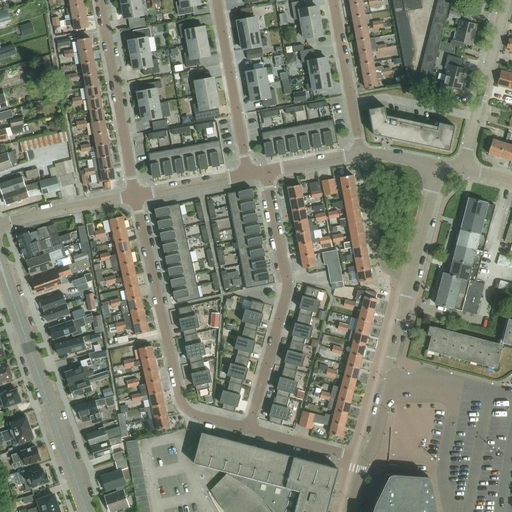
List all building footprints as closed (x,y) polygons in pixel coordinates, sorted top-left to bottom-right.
[(200,0),(178,0),(179,2),(176,3),(178,16),(194,13),(193,7),(201,6),(200,0)] [(301,18),(302,25),(320,22),(317,7),(307,9),(307,3),(305,0),(300,0),(292,2),(295,19),(301,18)] [(420,0),(392,0),(395,13),(407,11),(422,8),(420,0)] [(125,19),(135,17),(143,16),(140,1),(135,2),(123,4),(125,19)] [(352,17),(365,15),(363,3),(350,6),(352,17)] [(73,19),(86,17),(84,5),(71,8),(73,19)] [(451,6),(449,17),(460,19),(463,9),(451,6)] [(252,8),(240,10),(242,17),(253,15),(252,8)] [(7,11),(0,12),(0,23),(10,20),(7,11)] [(354,29),(367,27),(365,15),(352,17),(354,29)] [(75,31),(88,28),(86,17),(73,19),(74,25),(75,31)] [(458,31),(475,35),(478,25),(471,23),(472,18),(467,17),(466,22),(460,21),(460,19),(459,26),(458,31)] [(240,36),(249,34),(258,32),(255,18),(238,21),(240,36)] [(305,40),(308,39),(322,37),(320,22),(302,25),(305,40)] [(23,37),(35,33),(31,23),(20,27),(23,37)] [(193,29),(192,23),(179,25),(181,39),(188,38),(189,45),(206,42),(204,27),(193,29)] [(357,41),(369,39),(367,27),(354,29),(357,41)] [(130,56),(151,52),(148,38),(151,38),(149,28),(133,31),(134,39),(127,41),(130,56)] [(473,46),(475,35),(458,31),(455,41),(453,41),(451,42),(451,44),(441,42),(440,43),(439,48),(439,50),(454,54),(456,47),(464,49),(466,44),(473,46)] [(258,32),(249,34),(240,36),(243,50),(267,46),(266,39),(259,40),(258,32)] [(80,53),(92,50),(90,38),(78,40),(80,53)] [(57,41),(58,47),(70,45),(69,39),(57,41)] [(369,39),(357,41),(359,53),(371,50),(377,49),(376,45),(376,43),(370,44),(369,39)] [(186,68),(200,65),(199,58),(209,57),(206,42),(189,45),(190,52),(184,54),(186,68)] [(309,62),(309,61),(316,60),(314,49),(300,52),(302,63),(309,62)] [(82,64),(94,62),(92,50),(80,53),(82,64)] [(371,50),(359,53),(361,64),(373,62),(372,56),(371,50)] [(437,58),(438,53),(426,50),(425,55),(437,58)] [(151,52),(130,56),(132,71),(142,69),(144,76),(160,73),(157,59),(152,60),(151,52)] [(412,66),(415,52),(403,54),(405,67),(412,66)] [(276,68),(283,67),(282,56),(274,58),(276,68)] [(466,70),(460,68),(462,59),(448,56),(444,69),(448,70),(446,75),(464,80),(466,70)] [(316,60),(309,61),(311,76),(329,73),(326,58),(316,60)] [(84,76),(96,74),(94,62),(82,64),(84,76)] [(373,62),(361,64),(363,76),(375,74),(381,73),(381,70),(382,70),(382,69),(382,68),(381,68),(375,69),(373,62)] [(290,77),(303,75),(301,66),(289,68),(290,77)] [(250,87),(266,84),(267,84),(266,76),(272,75),(271,68),(247,72),(250,87)] [(211,79),(210,72),(198,74),(199,81),(196,81),(198,96),(216,93),(213,78),(211,79)] [(500,86),(511,88),(511,73),(504,72),(503,75),(500,74),(498,82),(501,83),(500,86)] [(313,85),(307,86),(308,91),(308,92),(314,91),(331,88),(330,81),(329,73),(311,76),(313,85)] [(86,88),(99,86),(96,74),(84,76),(86,88)] [(375,74),(363,76),(365,88),(378,86),(377,80),(375,74)] [(431,82),(432,78),(420,74),(419,79),(431,82)] [(461,90),(464,80),(446,75),(442,91),(453,94),(454,89),(461,90)] [(429,87),(431,82),(419,79),(418,84),(429,87)] [(139,107),(156,104),(154,90),(163,88),(161,81),(144,85),(145,91),(136,92),(139,107)] [(269,92),(267,84),(266,84),(250,87),(252,102),(262,100),(264,107),(277,105),(275,91),(269,92)] [(428,92),(429,87),(418,84),(416,89),(428,92)] [(88,100),(101,98),(99,86),(86,88),(88,100)] [(290,87),(283,88),(284,95),(291,94),(290,87)] [(0,111),(8,109),(3,90),(0,91),(0,111)] [(294,94),(295,103),(307,100),(306,94),(302,94),(301,92),(294,94)] [(210,118),(208,110),(218,108),(216,93),(198,96),(200,104),(193,105),(196,121),(210,118)] [(90,111),(103,109),(101,98),(88,100),(83,101),(84,111),(90,110),(90,111)] [(156,104),(139,107),(142,122),(148,121),(159,119),(156,104)] [(438,130),(387,119),(385,107),(369,110),(373,135),(387,132),(388,136),(394,137),(393,139),(450,151),(455,127),(439,123),(438,130)] [(92,123),(105,121),(103,109),(90,111),(92,123)] [(0,121),(13,118),(11,110),(0,113),(0,121)] [(21,118),(9,122),(10,128),(21,125),(23,125),(21,118)] [(166,120),(152,123),(153,130),(167,128),(166,120)] [(333,120),(321,123),(326,146),(338,144),(333,120)] [(94,135),(107,133),(105,121),(92,123),(94,135)] [(321,123),(309,125),(314,148),(326,146),(321,123)] [(23,133),(21,125),(10,128),(12,136),(23,133)] [(309,125),(297,127),(302,150),(314,148),(309,125)] [(297,127),(285,129),(290,153),(302,150),(297,127)] [(507,131),(496,127),(494,134),(505,138),(505,139),(509,141),(511,134),(507,133),(507,131)] [(0,141),(9,139),(6,129),(0,130),(0,141)] [(285,129),(274,131),(278,155),(290,153),(285,129)] [(274,131),(262,134),(265,150),(266,157),(278,155),(274,131)] [(96,147),(109,145),(107,133),(94,135),(96,147)] [(493,139),(488,153),(500,157),(504,143),(493,139)] [(23,153),(25,152),(27,161),(32,160),(34,158),(32,151),(30,141),(19,144),(20,149),(22,149),(23,153)] [(220,141),(208,144),(212,167),(224,165),(223,157),(220,141)] [(511,145),(504,143),(500,157),(511,160),(511,157),(511,145)] [(208,144),(196,146),(200,169),(212,167),(208,144)] [(98,159),(111,156),(109,145),(96,147),(90,148),(91,151),(91,153),(97,152),(98,158),(98,159)] [(196,146),(184,148),(188,171),(200,169),(196,146)] [(184,148),(172,150),(176,173),(188,171),(184,148)] [(172,150),(160,152),(164,176),(176,173),(172,150)] [(0,171),(16,165),(12,152),(0,156),(0,171)] [(160,152),(148,154),(151,171),(153,178),(164,176),(160,152)] [(98,159),(100,170),(113,168),(111,156),(98,159)] [(98,158),(92,160),(94,168),(94,171),(95,171),(100,170),(98,159),(98,158)] [(66,175),(73,173),(70,160),(63,162),(66,175)] [(113,168),(100,170),(103,183),(115,180),(113,168)] [(38,177),(36,169),(24,172),(26,179),(38,177)] [(26,187),(3,195),(6,205),(17,201),(19,202),(21,201),(22,200),(29,197),(49,193),(61,191),(60,187),(77,183),(74,173),(73,173),(66,175),(25,186),(26,187)] [(343,190),(356,188),(354,176),(340,178),(343,190)] [(26,187),(25,186),(22,177),(0,184),(0,187),(3,195),(26,187)] [(331,195),(337,194),(334,179),(328,180),(331,195)] [(331,195),(328,180),(321,181),(324,196),(331,195)] [(309,183),(311,195),(312,199),(317,198),(316,191),(321,190),(319,181),(309,183)] [(290,199),(303,197),(301,186),(288,188),(290,199)] [(345,201),(358,199),(356,188),(343,190),(345,201)] [(251,190),(228,194),(230,206),(253,202),(251,190)] [(292,211),(305,209),(303,197),(290,199),(292,211)] [(461,230),(488,236),(496,205),(469,198),(461,230)] [(347,213),(360,210),(358,199),(345,201),(332,204),(333,208),(338,208),(338,210),(346,209),(347,213)] [(253,202),(230,206),(232,218),(256,214),(253,202)] [(179,204),(156,210),(158,221),(181,216),(179,204)] [(294,223),(307,220),(305,209),(292,211),(294,223)] [(341,226),(362,222),(360,210),(347,213),(348,219),(340,220),(341,226)] [(256,214),(232,218),(235,230),(258,226),(256,214)] [(181,216),(158,221),(161,233),(184,228),(181,216)] [(112,232),(125,229),(123,217),(110,220),(112,232)] [(297,234),(309,232),(307,220),(294,223),(297,234)] [(351,236),(364,233),(362,222),(341,226),(349,225),(351,236)] [(88,237),(95,235),(95,239),(100,238),(99,231),(94,232),(92,223),(86,225),(88,237)] [(60,244),(59,240),(54,224),(37,230),(38,231),(29,234),(28,233),(18,237),(21,248),(50,238),(53,247),(60,244)] [(83,225),(77,226),(79,236),(85,235),(83,225)] [(258,226),(235,230),(237,242),(260,237),(258,226)] [(184,228),(161,233),(164,245),(187,240),(184,228)] [(115,243),(128,240),(125,229),(112,232),(115,243)] [(484,252),(488,236),(461,230),(458,245),(484,252)] [(299,246),(312,244),(309,232),(297,234),(299,246)] [(353,248),(367,246),(364,233),(351,236),(352,242),(344,244),(345,250),(353,248)] [(260,237),(237,242),(239,254),(262,249),(260,237)] [(62,249),(60,244),(53,247),(50,238),(21,248),(25,259),(36,255),(36,253),(45,250),(46,255),(60,250),(62,249)] [(117,255),(130,252),(128,240),(115,243),(117,254),(110,256),(117,255)] [(187,240),(164,245),(166,257),(189,252),(187,240)] [(301,258),(314,255),(312,244),(299,246),(301,258)] [(480,267),(484,252),(458,245),(454,260),(480,267)] [(343,254),(340,255),(342,262),(347,261),(351,260),(355,260),(369,257),(367,246),(353,248),(355,255),(346,256),(343,257),(343,254)] [(262,249),(239,254),(241,266),(265,261),(262,249)] [(60,250),(46,255),(26,262),(31,276),(54,268),(52,263),(64,259),(60,250)] [(329,271),(341,269),(337,251),(322,253),(325,265),(327,265),(329,271)] [(112,268),(133,263),(130,252),(117,255),(110,256),(110,253),(105,254),(106,261),(110,260),(112,268)] [(189,252),(166,257),(169,269),(192,264),(189,252)] [(86,254),(86,253),(72,258),(74,263),(89,258),(89,253),(86,254)] [(303,270),(316,267),(314,255),(301,258),(303,270)] [(350,273),(354,272),(371,269),(369,257),(355,260),(357,266),(349,268),(350,273)] [(60,278),(80,272),(91,268),(88,259),(69,266),(69,265),(61,268),(58,272),(33,281),(37,293),(48,290),(49,291),(52,290),(53,288),(63,285),(60,278)] [(476,282),(480,267),(454,260),(450,275),(476,282)] [(265,261),(241,266),(244,278),(267,273),(265,261)] [(123,278),(135,275),(133,263),(112,268),(113,273),(121,271),(123,278)] [(192,264),(169,269),(171,281),(195,275),(192,264)] [(342,276),(341,269),(329,271),(329,272),(328,272),(330,278),(342,276)] [(354,272),(358,271),(360,283),(373,280),(371,269),(354,272)] [(267,273),(244,278),(246,290),(269,285),(267,273)] [(90,274),(84,276),(87,283),(92,281),(90,274)] [(450,275),(446,274),(444,274),(436,304),(477,315),(485,285),(476,282),(450,275)] [(102,275),(96,276),(98,283),(99,283),(105,282),(106,282),(105,278),(102,279),(102,275)] [(125,290),(138,287),(135,275),(123,278),(115,279),(116,283),(116,284),(124,282),(125,290)] [(195,275),(171,281),(174,292),(197,287),(195,275)] [(330,278),(331,285),(343,282),(342,276),(330,278)] [(128,301),(141,298),(138,287),(125,290),(128,301)] [(197,287),(174,292),(177,304),(200,299),(197,287)] [(299,315),(312,318),(313,313),(317,314),(319,305),(316,304),(319,291),(307,287),(304,297),(303,297),(301,301),(303,302),(299,314),(299,315)] [(356,303),(355,306),(362,308),(365,296),(361,295),(363,291),(358,291),(356,299),(357,299),(356,303)] [(362,308),(375,311),(378,300),(375,299),(377,293),(367,291),(367,292),(363,291),(361,295),(365,296),(362,308)] [(44,312),(66,304),(62,294),(40,302),(44,312)] [(123,314),(143,310),(141,298),(128,301),(121,302),(122,306),(121,306),(123,314)] [(95,301),(87,302),(89,312),(97,310),(95,301)] [(262,315),(264,305),(252,301),(248,314),(244,313),(242,322),(246,323),(244,329),(257,332),(258,328),(260,319),(262,319),(263,315),(262,315)] [(47,322),(70,314),(66,304),(44,312),(47,322)] [(184,337),(197,334),(195,329),(199,328),(197,319),(193,319),(190,306),(178,309),(180,319),(179,320),(180,324),(181,324),(184,337)] [(372,323),(375,311),(362,308),(359,319),(372,323)] [(125,326),(146,322),(143,310),(123,314),(124,322),(125,326)] [(83,311),(73,314),(75,319),(85,316),(83,311)] [(320,311),(318,319),(324,320),(326,312),(320,311)] [(308,331),(312,318),(299,315),(299,314),(296,324),(295,324),(294,328),(295,329),(292,341),(292,342),(304,345),(306,340),(309,341),(312,332),(308,331)] [(92,317),(94,328),(102,327),(100,316),(92,317)] [(83,319),(73,322),(50,329),(53,339),(65,336),(66,336),(69,335),(70,334),(71,333),(72,336),(82,333),(80,327),(86,325),(83,319)] [(369,334),(372,323),(359,319),(356,331),(369,334)] [(120,323),(121,330),(126,329),(126,330),(134,329),(135,336),(148,333),(146,322),(125,326),(124,322),(120,323)] [(110,329),(116,328),(117,331),(121,330),(120,323),(109,326),(110,329)] [(497,367),(502,348),(435,331),(435,328),(430,327),(428,337),(432,338),(429,351),(497,367)] [(254,342),(257,332),(244,329),(241,341),(237,340),(235,349),(238,350),(237,356),(249,359),(250,357),(253,346),(254,346),(255,342),(254,342)] [(369,334),(356,331),(352,330),(349,341),(366,346),(369,334)] [(99,333),(90,336),(92,341),(92,343),(101,340),(99,333)] [(190,364),(203,362),(202,356),(205,355),(203,346),(200,347),(197,334),(184,337),(186,347),(185,347),(186,351),(187,351),(190,364)] [(83,337),(80,338),(56,345),(59,355),(69,352),(70,354),(87,350),(84,343),(92,341),(90,336),(90,335),(83,337)] [(301,358),(304,345),(292,342),(292,341),(289,351),(288,351),(286,355),(288,356),(284,368),(284,369),(297,372),(298,367),(302,368),(304,359),(301,358)] [(363,357),(366,346),(349,341),(349,342),(353,343),(350,354),(363,357)] [(141,361),(134,362),(134,363),(154,358),(152,346),(139,349),(141,361)] [(95,353),(89,354),(91,360),(107,356),(106,350),(95,353)] [(360,368),(363,357),(350,354),(347,365),(360,368)] [(247,369),(249,359),(237,356),(233,368),(230,367),(230,368),(228,375),(227,376),(231,377),(230,383),(242,386),(243,383),(246,373),(247,373),(248,369),(247,369)] [(144,373),(157,370),(154,358),(134,363),(134,362),(134,359),(129,360),(130,367),(135,366),(135,367),(142,365),(144,373)] [(92,365),(91,360),(90,359),(80,362),(82,367),(65,373),(69,384),(86,378),(85,374),(90,373),(88,367),(92,365)] [(0,375),(11,372),(8,362),(0,364),(0,375)] [(209,389),(209,388),(208,383),(212,382),(210,373),(206,374),(203,362),(190,364),(192,374),(191,374),(192,379),(193,378),(196,392),(209,389)] [(316,369),(326,372),(328,367),(317,364),(316,369)] [(357,380),(360,368),(347,365),(344,377),(357,380)] [(293,385),(297,372),(284,369),(284,368),(281,378),(280,378),(279,382),(280,382),(277,396),(289,399),(291,394),(294,395),(297,386),(293,385)] [(327,376),(342,380),(342,377),(337,375),(338,371),(329,369),(327,376)] [(146,384),(159,381),(157,370),(144,373),(146,384)] [(0,385),(14,381),(11,372),(0,375),(0,385)] [(70,386),(70,388),(73,397),(93,391),(90,383),(108,377),(107,372),(88,378),(89,380),(70,386)] [(354,391),(357,380),(344,377),(341,388),(354,391)] [(138,379),(127,381),(128,388),(134,387),(139,386),(139,385),(138,379)] [(141,394),(141,397),(162,393),(159,381),(146,384),(139,386),(141,394)] [(241,396),(239,396),(242,386),(230,383),(226,395),(222,394),(220,403),(224,404),(222,410),(235,413),(235,410),(238,400),(239,400),(241,396)] [(341,388),(333,386),(331,394),(332,394),(331,397),(351,403),(354,391),(341,388)] [(13,405),(22,402),(18,390),(7,394),(7,392),(0,394),(0,400),(2,400),(2,401),(0,401),(0,409),(6,408),(7,409),(12,408),(13,405)] [(298,391),(296,398),(302,400),(304,392),(298,391)] [(152,407),(165,404),(162,393),(141,397),(141,394),(136,395),(138,402),(142,401),(143,402),(150,400),(152,407)] [(348,414),(351,403),(331,397),(332,394),(331,394),(327,409),(348,414)] [(286,412),(289,399),(277,396),(274,405),(273,405),(272,409),(273,409),(269,423),(282,426),(283,420),(287,422),(289,413),(286,412)] [(102,399),(80,405),(77,406),(82,423),(91,420),(92,423),(102,420),(98,407),(107,405),(107,407),(108,411),(116,409),(115,405),(114,397),(102,399)] [(154,419),(167,416),(165,404),(152,407),(154,419)] [(345,426),(348,414),(327,409),(335,411),(334,416),(325,414),(325,417),(326,417),(325,420),(325,421),(327,421),(345,426)] [(306,428),(310,413),(302,411),(298,426),(306,428)] [(314,421),(315,420),(316,415),(310,413),(306,428),(312,429),(314,423),(314,421)] [(326,417),(325,417),(316,415),(315,420),(314,423),(331,427),(329,434),(342,437),(345,426),(327,421),(325,421),(325,420),(326,417)] [(167,416),(154,419),(157,431),(170,428),(167,416)] [(0,438),(31,428),(27,417),(10,423),(12,430),(2,433),(3,434),(0,434),(0,438)] [(116,438),(121,436),(119,427),(106,431),(104,427),(99,429),(98,431),(87,435),(90,445),(116,437),(116,438)] [(18,445),(35,440),(31,428),(0,438),(0,444),(16,439),(18,445)] [(325,511),(324,511),(327,498),(331,500),(339,469),(202,433),(194,464),(228,473),(211,491),(227,511),(325,511)] [(111,446),(122,443),(121,437),(109,441),(109,442),(91,448),(95,459),(113,453),(111,446)] [(126,443),(127,449),(138,447),(137,441),(126,443)] [(36,447),(21,452),(22,453),(12,456),(15,464),(13,464),(15,469),(26,465),(26,466),(41,461),(41,459),(41,458),(40,455),(39,454),(36,447)] [(127,449),(128,455),(140,453),(138,447),(127,449)] [(124,451),(112,455),(115,461),(125,458),(124,451)] [(128,455),(129,461),(141,459),(140,453),(128,455)] [(129,461),(130,467),(142,465),(141,459),(129,461)] [(130,467),(131,473),(143,471),(142,465),(130,467)] [(106,492),(129,484),(128,476),(126,469),(122,471),(121,470),(101,477),(106,492)] [(40,485),(50,482),(47,474),(45,475),(44,470),(28,476),(26,477),(24,470),(14,474),(18,485),(25,483),(27,491),(38,487),(40,485)] [(131,473),(132,479),(144,477),(143,471),(131,473)] [(438,511),(432,480),(431,477),(429,477),(392,474),(389,474),(387,474),(386,476),(375,507),(374,511),(438,511)] [(132,479),(133,485),(145,483),(144,477),(132,479)] [(133,485),(134,491),(146,489),(145,483),(133,485)] [(125,493),(127,492),(126,491),(124,491),(123,487),(116,490),(117,492),(105,497),(108,505),(126,498),(125,493)] [(135,497),(147,495),(146,489),(134,491),(135,497)] [(25,498),(23,498),(25,504),(36,500),(34,495),(25,498)] [(28,511),(42,511),(58,507),(54,495),(38,501),(40,507),(28,511)] [(135,497),(137,504),(148,501),(147,495),(135,497)] [(126,498),(108,505),(109,511),(114,511),(129,507),(126,498)] [(137,504),(138,510),(150,507),(148,501),(137,504)]
